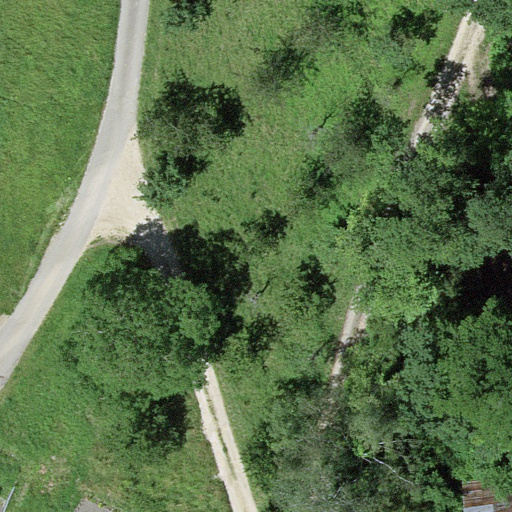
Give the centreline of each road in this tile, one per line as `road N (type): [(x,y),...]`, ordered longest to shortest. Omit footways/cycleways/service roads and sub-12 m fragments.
road 1 (track): [(306,511),(359,282),(466,0)]
road 2 (track): [(134,0),(123,106),(249,511)]
road 3 (residential): [(0,361),(54,271),(123,106)]
